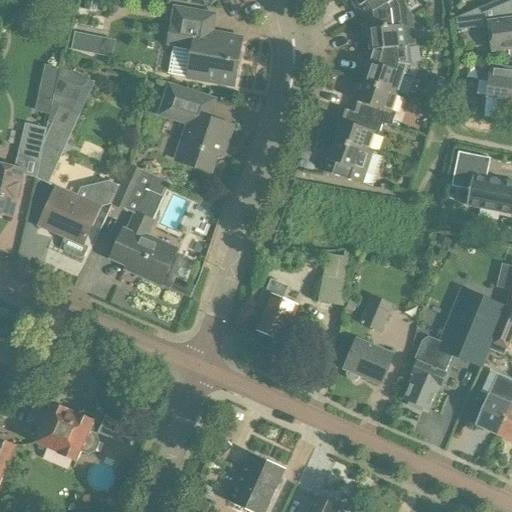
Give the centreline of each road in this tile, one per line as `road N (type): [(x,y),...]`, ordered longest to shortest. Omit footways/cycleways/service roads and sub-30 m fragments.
road 1 (tertiary): [(206,366),(290,84),(293,39),(280,0)]
road 2 (residential): [(206,366),(511,503)]
road 3 (residential): [(0,281),(206,366)]
road 4 (tertiary): [(146,511),(206,366)]
